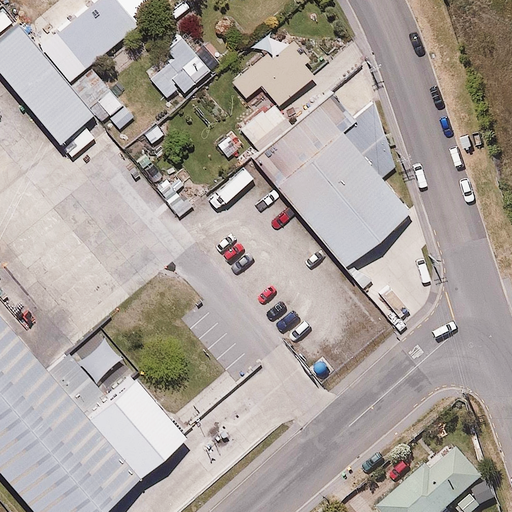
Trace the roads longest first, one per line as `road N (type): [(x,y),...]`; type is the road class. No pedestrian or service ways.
road 1 (residential): [(374,0),(404,64),(483,309)]
road 2 (tertiary): [(251,511),(483,309)]
